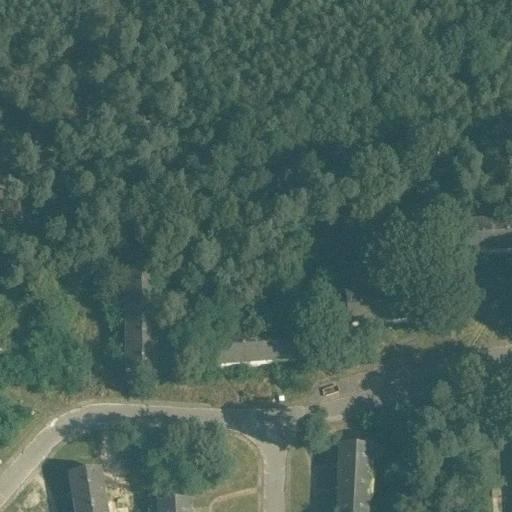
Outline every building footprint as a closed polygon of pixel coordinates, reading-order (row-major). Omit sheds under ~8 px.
[(511,222),(415,230),(418,262),(511,255),(511,222)] [(157,376),(156,275),(124,275),(125,376),(157,376)] [(420,292),(344,298),(346,330),(423,324),(420,292)] [(29,319),(0,327),(0,360),(38,349),(29,319)] [(303,333),(202,340),(204,372),(305,365),(303,333)] [(367,511),(370,451),(338,449),(335,511),(367,511)] [(81,475),(68,477),(73,511),(105,511),(100,472),(81,475)]
